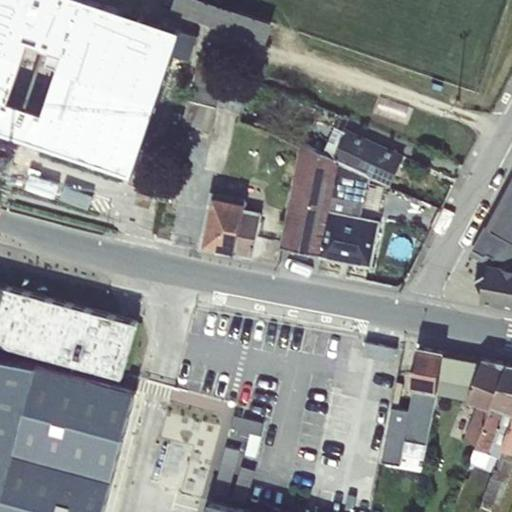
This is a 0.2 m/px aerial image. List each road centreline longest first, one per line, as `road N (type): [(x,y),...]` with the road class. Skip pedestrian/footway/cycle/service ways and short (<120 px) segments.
road 1 (secondary): [(412,319),(0,221)]
road 2 (residential): [(511,126),(412,319)]
road 3 (unknown): [(165,336),(170,376),(142,511)]
